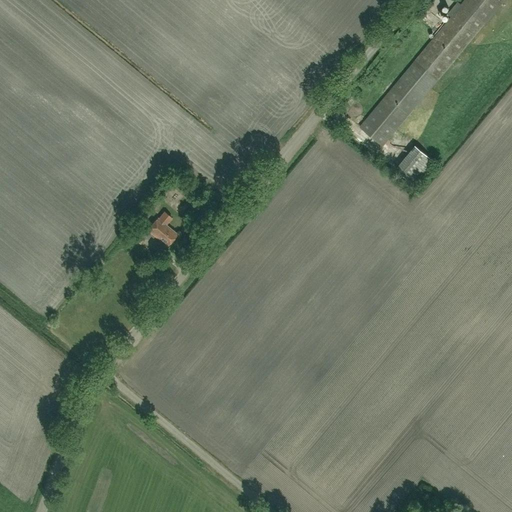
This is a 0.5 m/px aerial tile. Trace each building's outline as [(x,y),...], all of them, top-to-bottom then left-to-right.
[(382,146),(503,0),(467,0),(462,6),(458,3),(451,11),(455,15),(361,128),(382,146)] [(444,24),(436,15),(428,22),(436,31),(444,24)] [(419,186),(439,163),(417,144),(397,167),(419,186)] [(194,212),(189,218),(198,225),(212,208),(199,199),(191,209),(194,212)] [(178,234),(166,225),(171,218),(164,212),(158,220),(157,219),(147,230),(167,247),(178,234)] [(138,231),(130,225),(125,231),(134,238),(141,244),(146,237),(138,231)] [(129,258),(133,251),(128,248),(123,254),(129,258)]
